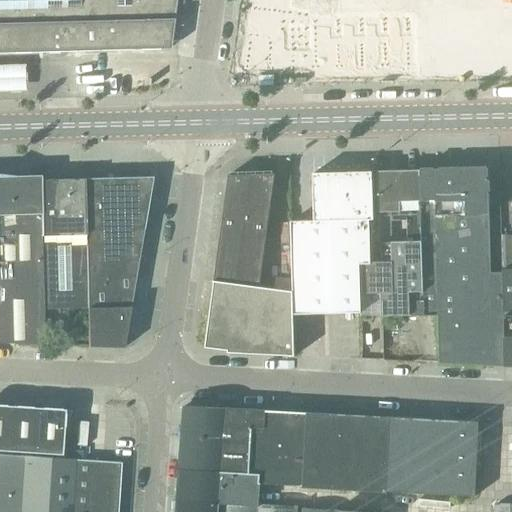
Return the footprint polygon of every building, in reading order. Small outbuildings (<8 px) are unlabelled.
[(0,0),(0,53),(170,48),(176,0),(0,0)] [(511,0),(254,0),(245,70),(511,62),(511,0)] [(25,66),(0,66),(0,92),(26,92),(25,66)] [(410,293),(410,316),(439,315),(440,363),(505,366),(503,273),(491,273),(489,205),(490,205),(489,168),(435,169),(435,170),(421,170),(422,201),(422,213),(424,293),(410,293)] [(380,214),(422,213),(422,201),(421,201),(420,170),(378,171),(380,214)] [(314,173),(315,220),(292,221),(295,314),(362,312),(362,294),(361,264),(372,264),(372,263),(371,220),(375,219),(373,171),(314,173)] [(231,176),(217,281),(260,287),(275,175),(231,176)] [(84,179),(87,309),(88,348),(123,347),(152,177),(84,179)] [(44,310),(87,309),(84,179),(52,180),(41,180),(44,310)] [(0,343),(44,345),(40,180),(0,181),(0,343)] [(504,268),(503,232),(493,232),(494,268),(504,268)] [(422,241),(380,242),(381,263),(372,263),(372,264),(361,264),(362,294),(382,294),(382,317),(410,316),(410,293),(424,293),(422,241)] [(511,269),(503,270),(505,366),(511,366),(511,269)] [(294,291),(260,287),(217,281),(215,281),(214,282),(215,282),(207,347),(229,350),(229,352),(296,356),(294,291)] [(0,450),(8,451),(11,406),(0,405),(0,450)] [(8,451),(35,453),(37,408),(11,406),(8,451)] [(185,406),(182,453),(229,457),(228,473),(261,474),(260,483),(303,486),(307,413),(265,411),(185,406)] [(37,408),(35,453),(62,455),(65,410),(37,408)] [(479,423),(307,413),(303,486),(304,486),(303,488),(387,492),(387,491),(475,496),(479,423)] [(180,470),(178,500),(218,503),(226,503),(228,473),(229,457),(182,453),(181,469),(179,469),(179,470),(180,470)] [(117,511),(121,463),(0,454),(0,511),(117,511)] [(218,503),(217,511),(258,511),(259,507),(260,483),(261,474),(228,473),(226,503),(218,503)] [(177,511),(217,511),(218,503),(178,500),(177,511)]
